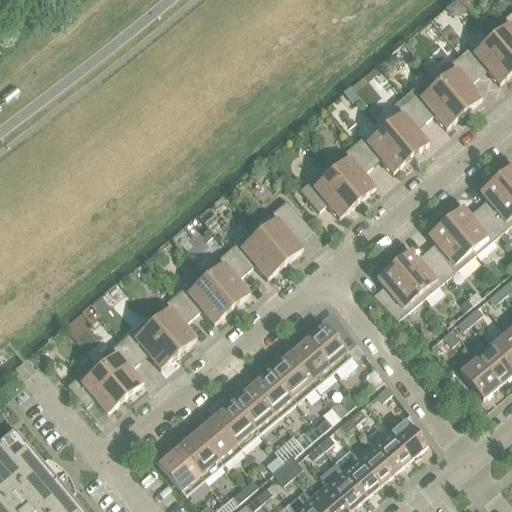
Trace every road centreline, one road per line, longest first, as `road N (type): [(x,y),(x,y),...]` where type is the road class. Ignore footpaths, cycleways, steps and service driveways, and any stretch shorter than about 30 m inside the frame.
road 1 (residential): [(98,461),(323,279)]
road 2 (residential): [(323,279),(511,115)]
road 3 (residential): [(464,466),(323,279)]
